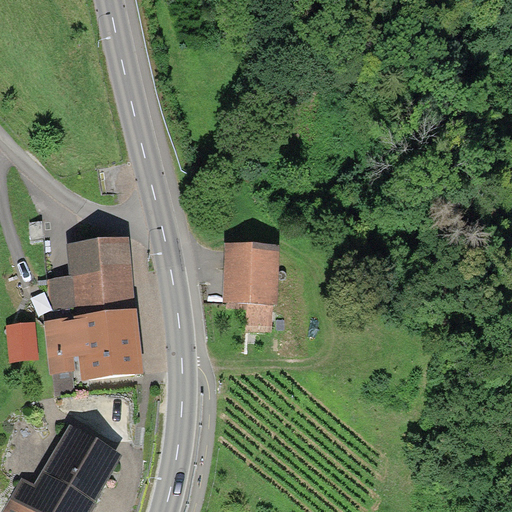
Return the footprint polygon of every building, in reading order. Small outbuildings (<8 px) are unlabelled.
[(72,277),(51,279),(55,322),(47,323),(51,372),(54,372),(56,394),(74,393),(73,383),(141,377),(138,344),(135,314),(128,241),(69,246),(72,277)] [(228,250),(224,303),(250,305),(274,307),(278,254),(228,250)] [(274,307),(250,305),(248,328),(272,330),(274,307)] [(6,327),(10,363),(38,361),(34,324),(6,327)] [(20,481),(10,498),(33,511),(91,511),(96,505),(93,503),(119,458),(70,430),(35,490),(20,481)] [(33,511),(10,498),(1,511),(33,511)]
